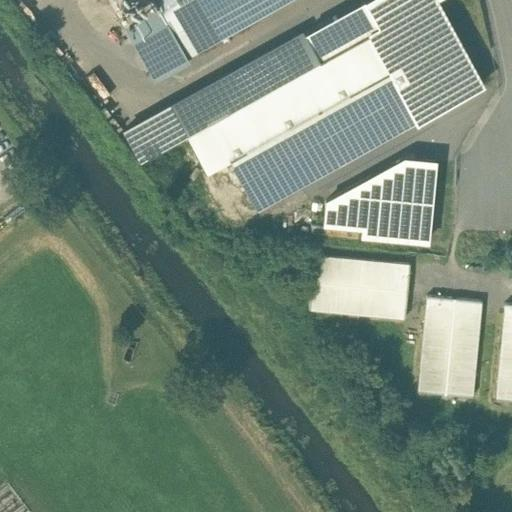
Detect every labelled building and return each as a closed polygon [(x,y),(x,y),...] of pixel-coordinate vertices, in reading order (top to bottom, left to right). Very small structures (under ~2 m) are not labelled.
[(109,0),(130,37),(164,17),(186,57),(287,0),(109,0)] [(364,0),(304,33),(318,59),(367,32),(379,25),(364,0)] [(364,0),(379,25),(367,32),(416,120),(480,84),(433,0),(364,0)] [(186,57),(164,17),(130,37),(147,67),(160,71),(186,57)] [(318,59),(208,120),(243,183),(257,209),(416,120),(367,32),(318,59)] [(304,33),(169,107),(184,133),(208,120),(318,59),(304,33)] [(169,107),(126,131),(140,157),(184,133),(169,107)] [(426,240),(434,160),(402,158),(325,200),(323,223),(363,227),(362,235),(426,240)] [(410,263),(313,254),(308,308),(404,317),(410,263)] [(481,299),(427,294),(417,390),(472,396),(481,299)] [(511,302),(505,302),(495,398),(511,399),(511,302)]
